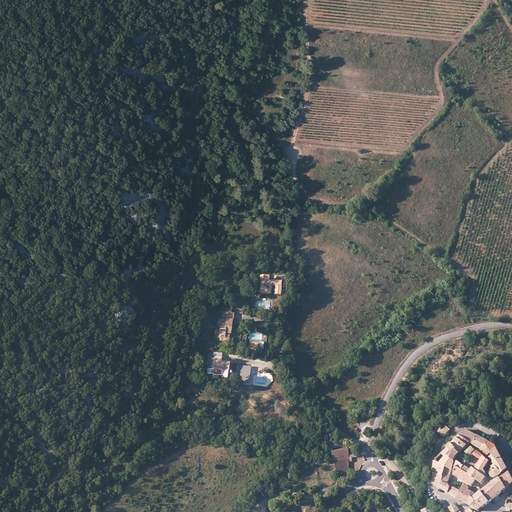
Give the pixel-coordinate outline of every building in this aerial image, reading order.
[(268,281),(261,280),(260,295),(272,296),(273,289),(275,289),(275,296),(281,296),(281,282),(268,281)] [(229,313),(223,312),(221,330),(216,329),(215,337),(220,338),(220,340),(231,341),(233,321),(234,321),(235,313),(233,313),(229,313)] [(214,361),(216,361),(219,362),(218,368),(215,368),(213,368),(212,376),(226,377),(227,371),(230,371),(231,363),(222,362),(222,358),(214,357),(214,361)] [(452,427),(448,425),(447,427),(444,425),(443,426),(441,424),(438,428),(440,430),(438,432),(444,437),(452,427)] [(473,444),(477,436),(466,430),(460,436),(471,443),(473,444)] [(471,443),(460,436),(458,438),(468,446),(471,443)] [(484,446),(488,441),(477,436),(473,444),(481,449),(484,446)] [(468,446),(458,438),(455,441),(465,450),(469,446),(468,446)] [(465,450),(455,441),(453,443),(452,444),(457,449),(456,450),(460,453),(461,452),(462,453),(465,450)] [(496,446),(488,441),(484,446),(487,449),(484,453),(488,457),(491,454),(497,449),(496,446)] [(457,456),(460,453),(456,450),(457,449),(452,444),(447,448),(451,451),(457,456)] [(472,447),(466,453),(470,456),(476,450),(472,447)] [(451,451),(447,448),(444,451),(442,454),(445,457),(441,463),(436,462),(433,484),(447,492),(449,493),(451,486),(450,485),(448,484),(442,482),(444,477),(443,477),(445,472),(446,467),(452,471),(455,462),(454,461),(447,456),(451,451)] [(334,462),(352,458),(352,454),(348,454),(348,449),(332,453),(334,462)] [(454,461),(457,456),(451,451),(447,456),(454,461)] [(492,468),(497,477),(503,474),(508,469),(503,459),(499,451),(493,456),(490,458),(494,462),(493,462),(491,466),(492,468)] [(474,455),(482,460),(484,457),(478,452),(474,455)] [(486,478),(487,478),(487,473),(486,471),(490,464),(489,464),(490,461),(484,457),(482,460),(475,469),(485,476),(485,477),(486,478)] [(352,461),(352,458),(334,462),(337,474),(348,472),(348,462),(352,461)] [(457,461),(456,466),(462,470),(464,466),(457,461)] [(462,470),(456,466),(454,475),(464,482),(469,475),(472,471),(465,465),(464,466),(462,470)] [(449,480),(452,471),(446,467),(445,472),(443,477),(444,477),(442,482),(448,484),(449,480)] [(476,482),(480,485),(482,484),(486,478),(485,477),(485,476),(475,469),(474,468),(472,471),(469,475),(477,480),(476,482)] [(349,479),(348,472),(337,474),(338,479),(346,480),(348,480),(349,479)] [(500,478),(507,488),(511,483),(511,476),(510,472),(500,478)] [(469,475),(464,482),(474,488),(480,485),(476,482),(477,480),(469,475)] [(494,482),(492,483),(500,494),(507,488),(500,478),(498,479),(494,482)] [(492,483),(481,492),(490,502),(500,494),(492,483)] [(451,486),(449,493),(458,499),(460,490),(456,488),(457,486),(452,484),(451,486)] [(460,490),(458,499),(462,501),(468,490),(470,488),(464,485),(460,490)] [(468,490),(462,501),(467,504),(471,498),(469,497),(472,492),(468,490)] [(471,498),(467,504),(478,511),(484,507),(474,499),(477,495),(476,495),(472,492),(469,497),(471,498)] [(474,499),(484,507),(490,502),(481,492),(480,493),(478,492),(476,495),(477,495),(474,499)]
